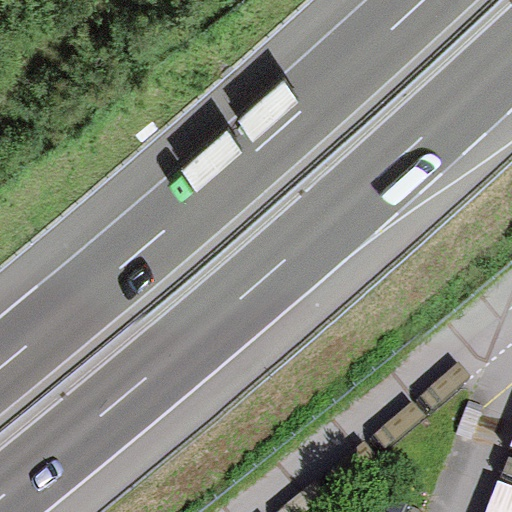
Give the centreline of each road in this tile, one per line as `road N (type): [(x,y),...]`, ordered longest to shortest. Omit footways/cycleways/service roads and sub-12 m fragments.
road 1 (motorway): [(0,498),(241,298),(511,56)]
road 2 (motorway): [(424,0),(0,368)]
